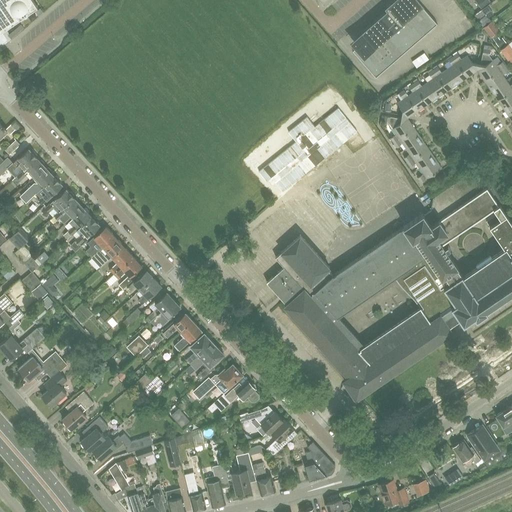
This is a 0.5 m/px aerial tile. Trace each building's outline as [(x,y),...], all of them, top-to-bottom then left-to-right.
[(0,0),(0,29),(1,31),(23,16),(23,17),(24,17),(25,17),(26,17),(27,16),(28,15),(28,14),(28,13),(28,12),(38,6),(33,0),(0,0)] [(376,77),(437,23),(417,0),(395,0),(387,7),(389,10),(375,22),(355,39),(359,44),(357,47),(352,50),(376,77)] [(480,18),(478,19),(483,25),(485,24),(491,20),(486,14),(480,18)] [(499,31),(491,21),(483,26),(491,37),(499,31)] [(507,43),(502,38),(500,39),(497,35),(493,39),(500,48),(507,43)] [(511,48),(508,43),(500,49),(508,60),(509,58),(511,56),(511,48)] [(485,80),(505,66),(502,61),(497,65),(489,55),(491,46),(484,44),(479,72),(485,80)] [(425,53),(412,61),(417,67),(429,59),(425,53)] [(476,71),(477,63),(473,62),(467,55),(462,59),(458,53),(453,56),(467,77),(476,71)] [(467,77),(453,56),(449,59),(453,65),(447,68),(458,83),(467,77)] [(458,83),(447,68),(442,72),(438,66),(434,70),(448,90),(458,83)] [(492,90),(506,80),(503,74),(508,71),(505,66),(485,80),(492,90)] [(448,90),(434,70),(429,73),(433,78),(427,82),(438,97),(448,90)] [(438,97),(427,82),(422,86),(418,80),(417,78),(414,81),(415,82),(414,83),(428,104),(438,97)] [(498,100),(511,90),(511,83),(510,85),(506,80),(492,90),(498,100)] [(428,104),(414,83),(409,86),(413,92),(408,95),(418,110),(428,104)] [(418,110),(408,95),(404,90),(399,93),(403,98),(397,102),(402,110),(402,114),(410,116),(418,110)] [(505,110),(511,105),(511,90),(498,100),(505,110)] [(415,128),(409,120),(386,115),(384,122),(389,123),(396,133),(391,137),(394,142),(415,128)] [(406,148),(421,138),(415,128),(394,142),(397,146),(403,142),(406,148)] [(408,162),(428,147),(421,138),(406,148),(410,153),(404,157),(408,162)] [(21,144),(16,140),(6,149),(10,154),(21,144)] [(308,160),(307,160),(314,169),(338,149),(331,140),(330,141),(318,151),(313,155),(308,160)] [(435,157),(428,147),(408,162),(411,166),(416,162),(420,168),(435,157)] [(25,168),(36,157),(37,157),(29,149),(20,157),(9,167),(12,171),(21,163),(25,168)] [(39,161),(36,157),(25,168),(17,175),(21,179),(29,172),(33,177),(35,175),(35,176),(45,167),(44,165),(45,163),(42,160),(39,161)] [(442,168),(435,157),(420,168),(424,173),(418,177),(421,182),(442,168)] [(511,220),(500,202),(506,198),(505,196),(508,194),(501,183),(497,186),(482,164),(434,197),(432,208),(424,213),(423,212),(404,225),(333,274),(328,268),(330,266),(326,262),(301,234),(276,256),(284,266),(278,271),(280,274),(275,278),(273,276),(267,281),(280,296),(284,300),(286,302),(288,303),(286,306),(349,376),(344,379),(356,397),(452,331),(444,319),(456,311),(464,324),(475,316),(477,319),(489,312),(488,310),(511,293),(511,220)] [(54,177),(54,176),(51,173),(52,171),(49,167),(46,168),(45,167),(35,176),(36,176),(34,178),(39,183),(31,190),(35,194),(37,192),(54,177)] [(62,184),(54,176),(54,177),(37,192),(41,197),(39,200),(42,204),(54,193),(53,193),(62,184)] [(75,197),(67,189),(57,197),(46,207),(49,211),(53,208),(58,212),(74,197),(74,198),(75,197)] [(73,216),(83,207),(74,198),(74,197),(58,212),(54,215),(62,224),(72,214),(73,216)] [(92,217),(92,216),(89,213),(90,211),(86,207),(84,208),(83,207),(73,216),(74,217),(69,222),(73,226),(68,230),(72,235),(80,228),(92,217)] [(91,233),(100,224),(92,216),(92,217),(80,228),(84,232),(76,240),(80,244),(91,233)] [(92,256),(115,235),(106,225),(88,242),(92,246),(87,250),(92,256)] [(18,230),(10,238),(20,248),(28,240),(18,230)] [(101,266),(124,245),(115,235),(92,256),(101,266)] [(110,269),(114,273),(114,274),(134,256),(125,246),(113,257),(118,262),(110,269)] [(32,271),(32,272),(39,265),(31,256),(24,262),(32,271)] [(143,265),(134,256),(114,274),(114,273),(106,280),(111,285),(126,271),(129,275),(119,284),(123,289),(136,277),(133,274),(143,265)] [(16,272),(9,264),(1,270),(8,278),(16,272)] [(141,289),(154,277),(147,270),(128,287),(130,289),(136,284),(141,289)] [(32,272),(32,271),(22,280),(32,290),(41,281),(32,272)] [(64,272),(59,276),(63,281),(68,277),(64,272)] [(162,286),(154,277),(141,289),(145,293),(139,299),(143,304),(162,286)] [(152,319),(174,299),(167,292),(155,302),(159,306),(148,316),(152,319)] [(11,317),(5,309),(13,302),(5,293),(0,297),(0,324),(3,322),(9,328),(24,314),(20,309),(11,317)] [(47,295),(44,298),(50,306),(54,302),(47,295)] [(181,306),(174,299),(152,319),(155,323),(158,320),(163,325),(170,318),(169,317),(181,306)] [(142,312),(138,308),(126,318),(130,323),(142,312)] [(103,310),(99,314),(104,319),(108,316),(103,310)] [(181,330),(193,319),(186,312),(164,333),(168,337),(178,327),(181,330)] [(202,330),(193,319),(181,330),(185,335),(175,345),(180,350),(202,330)] [(45,337),(37,327),(29,335),(37,344),(45,337)] [(79,332),(69,341),(74,346),(84,338),(79,332)] [(198,358),(214,343),(205,332),(191,345),(196,351),(187,359),(191,363),(197,358),(198,358)] [(0,344),(12,358),(23,348),(31,341),(27,336),(19,343),(11,334),(0,344)] [(148,344),(139,334),(126,346),(136,356),(148,344)] [(158,343),(163,338),(160,334),(154,339),(158,343)] [(107,342),(103,337),(97,343),(101,348),(107,342)] [(92,344),(88,339),(79,346),(84,352),(92,344)] [(224,354),(214,343),(198,358),(197,358),(191,363),(196,369),(205,361),(210,366),(224,354)] [(109,345),(104,349),(111,356),(116,352),(109,345)] [(44,368),(48,373),(63,359),(56,351),(44,362),(41,359),(38,362),(33,356),(19,368),(30,380),(44,368)] [(52,406),(67,393),(61,385),(67,380),(60,371),(68,365),(63,359),(59,362),(48,373),(56,382),(42,394),(52,406)] [(222,378),(229,386),(243,374),(233,363),(227,369),(225,368),(218,374),(216,375),(211,380),(215,385),(222,378)] [(211,370),(207,366),(196,376),(201,380),(204,377),(211,370)] [(135,383),(141,389),(152,380),(146,373),(135,383)] [(194,387),(199,392),(209,384),(204,377),(201,380),(194,387)] [(259,394),(255,390),(257,388),(248,379),(243,385),(240,382),(225,395),(223,393),(208,407),(212,411),(217,407),(221,411),(240,394),(245,399),(248,396),(252,400),(256,401),(259,398),(259,394)] [(152,380),(141,389),(152,400),(162,391),(152,380)] [(95,402),(84,391),(73,401),(77,406),(63,419),(65,421),(64,422),(70,430),(77,424),(79,426),(89,418),(84,412),(95,402)] [(189,394),(180,403),(184,407),(193,398),(189,394)] [(283,420),(275,411),(269,417),(265,413),(264,413),(262,408),(248,413),(250,419),(255,417),(261,423),(257,428),(264,435),(270,433),(272,432),(283,420)] [(511,414),(507,408),(497,415),(504,425),(502,426),(507,433),(511,429),(511,414)] [(186,415),(178,422),(184,428),(191,421),(186,415)] [(93,449),(108,436),(108,435),(105,437),(101,432),(108,426),(100,416),(90,424),(94,429),(82,440),(82,441),(82,442),(81,443),(81,444),(82,445),(82,446),(83,446),(84,447),(85,446),(86,446),(91,451),(93,449)] [(285,419),(283,420),(272,432),(279,439),(272,445),(278,451),(291,439),(286,435),(293,428),(285,419)] [(497,444),(483,424),(468,434),(489,467),(511,457),(501,441),(497,444)] [(202,445),(198,429),(191,431),(195,447),(202,445)] [(124,442),(125,443),(130,439),(124,433),(120,436),(118,435),(112,440),(108,436),(93,449),(97,453),(96,454),(96,455),(96,456),(96,457),(97,458),(98,458),(99,458),(100,458),(101,458),(102,459),(116,446),(118,448),(124,442)] [(142,447),(151,444),(153,444),(150,435),(139,439),(142,447)] [(174,438),(165,440),(171,466),(180,464),(174,438)] [(472,454),(477,462),(481,459),(472,445),(470,447),(464,439),(459,442),(457,441),(455,443),(455,445),(453,446),(463,460),(472,454)] [(332,473),(335,469),(334,469),(334,464),(313,441),(307,446),(312,450),(307,451),(309,460),(305,462),(310,480),(327,475),(332,473)] [(151,444),(142,447),(135,450),(138,459),(154,453),(151,444)] [(251,488),(249,482),(246,469),(252,468),(248,452),(236,455),(240,470),(232,472),(231,465),(225,467),(228,479),(233,478),(237,492),(251,488)] [(230,486),(228,479),(225,467),(222,454),(217,456),(219,467),(213,468),(214,475),(206,477),(208,484),(209,484),(211,489),(208,490),(212,506),(226,502),(222,488),(230,486)] [(200,466),(197,455),(191,456),(194,468),(200,466)] [(487,467),(483,461),(475,467),(479,473),(487,467)] [(116,462),(109,468),(120,487),(124,486),(129,484),(116,462)] [(267,476),(263,462),(253,465),(261,494),(275,490),(271,475),(267,476)] [(458,469),(446,478),(451,485),(463,477),(458,469)] [(194,472),(185,474),(193,510),(206,507),(202,492),(199,493),(194,472)] [(441,484),(434,473),(428,476),(435,487),(441,484)] [(397,493),(395,484),(393,479),(379,484),(385,504),(398,500),(400,506),(408,503),(404,490),(397,493)] [(426,479),(417,482),(421,494),(430,491),(426,479)] [(141,502),(136,487),(134,483),(129,485),(129,484),(124,486),(130,505),(129,505),(131,511),(142,511),(143,511),(145,511),(141,502)] [(153,511),(149,499),(147,500),(142,485),(136,487),(141,502),(145,511),(143,511),(142,511),(153,511)] [(166,511),(163,500),(165,499),(160,485),(153,487),(156,497),(149,499),(153,511),(166,511)] [(168,499),(170,511),(184,511),(186,511),(183,496),(182,496),(180,487),(166,491),(168,499)] [(124,492),(117,495),(120,500),(127,497),(124,492)] [(349,509),(351,506),(350,502),(347,500),(341,502),(340,498),(326,503),(329,511),(343,511),(344,511),(349,509)]
